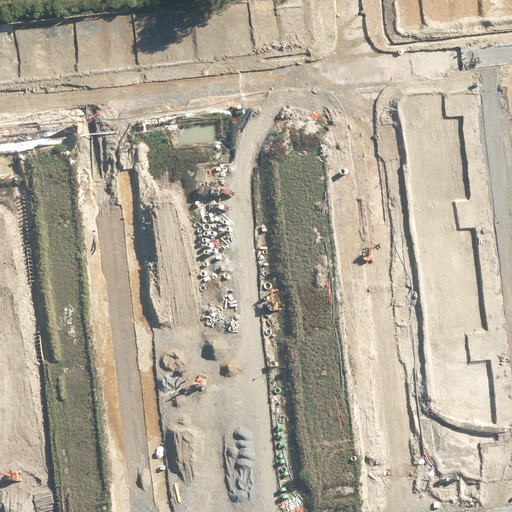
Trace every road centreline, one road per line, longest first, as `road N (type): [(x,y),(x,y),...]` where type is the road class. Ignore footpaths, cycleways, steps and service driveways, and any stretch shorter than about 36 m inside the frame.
road 1 (tertiary): [(352,70),(401,501)]
road 2 (residential): [(271,511),(220,86)]
road 3 (residential): [(142,511),(99,100)]
road 4 (residential): [(488,54),(511,271)]
road 5 (residential): [(352,70),(488,54)]
road 6 (residential): [(220,86),(352,70)]
road 7 (residential): [(99,100),(220,86)]
